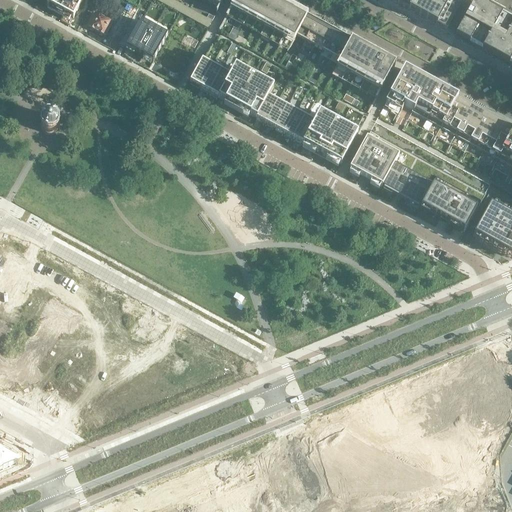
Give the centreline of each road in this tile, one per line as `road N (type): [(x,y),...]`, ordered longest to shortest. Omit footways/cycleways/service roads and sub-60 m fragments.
road 1 (residential): [(0,1),(463,255),(476,263),(489,295)]
road 2 (residential): [(270,386),(260,360),(0,217)]
road 3 (tertiary): [(489,295),(270,386)]
road 4 (residential): [(303,0),(511,113)]
road 5 (tertiary): [(279,407),(497,316)]
road 6 (tertiary): [(64,497),(279,407)]
road 7 (tertiary): [(270,386),(55,475)]
road 8 (residential): [(511,84),(359,0)]
road 9 (residential): [(425,511),(467,490),(511,399)]
